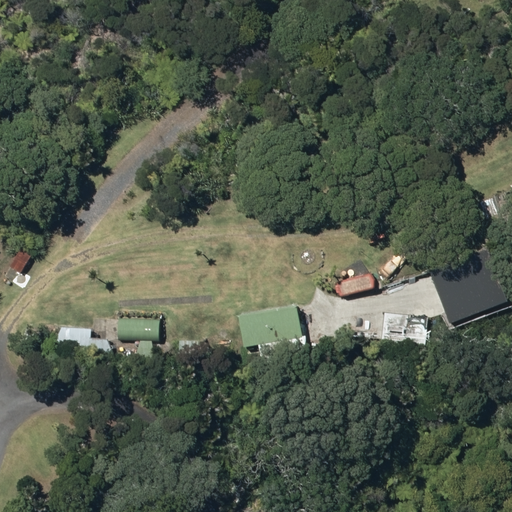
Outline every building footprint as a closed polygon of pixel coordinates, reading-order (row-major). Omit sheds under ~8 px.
[(455,0),(427,0),(427,5),(454,9),(455,0)] [(2,263),(17,273),(30,255),(14,244),(2,263)] [(430,272),(450,323),(506,301),(486,250),(430,272)] [(332,280),(336,298),(380,288),(376,270),(332,280)] [(292,306),(235,316),(240,345),(297,336),(292,306)] [(157,320),(115,318),(115,337),(157,338),(157,320)] [(88,350),(89,328),(55,328),(54,350),(88,350)] [(292,338),(250,347),(254,366),(296,357),(292,338)]
